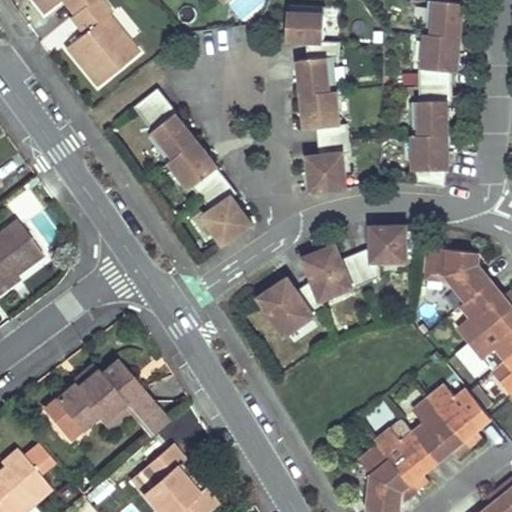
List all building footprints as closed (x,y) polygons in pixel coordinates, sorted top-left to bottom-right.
[(34,0),(44,12),(58,0),(73,0),(80,8),(76,11),(89,27),(82,32),(66,45),(97,84),(139,52),(108,12),(111,10),(102,0),(34,0)] [(61,0),(73,14),(76,11),(80,8),(73,0),(61,0)] [(465,3),(465,0),(435,0),(435,1),(428,0),(424,69),(420,69),(420,101),(413,101),(418,183),(447,186),(450,167),(453,167),(449,99),(453,99),(452,70),(459,71),(462,32),(461,32),(463,3),(465,3)] [(324,41),(327,8),(291,4),(290,21),(288,39),(308,41),(310,58),(300,59),(304,89),(303,89),(308,128),(319,126),(322,153),(310,155),(314,190),(349,186),(345,151),(351,150),(348,122),(341,123),(333,57),(339,57),(340,43),(324,41)] [(89,27),(76,11),(73,14),(70,16),(82,32),(89,27)] [(179,111),(158,87),(135,106),(155,130),(150,135),(171,160),(193,187),(195,186),(204,196),(214,208),(204,214),(224,244),(255,223),(235,193),(240,190),(220,165),(177,113),(179,111)] [(43,253),(18,219),(0,232),(0,283),(17,272),(43,253)] [(338,260),(332,246),(305,257),(314,279),(299,290),(294,293),(285,280),(261,297),(286,334),(315,314),(316,315),(326,308),(322,298),(355,285),(355,286),(381,275),(381,261),(409,260),(408,224),(374,224),(374,245),(344,258),(338,260)] [(344,258),(338,243),(332,246),(338,260),(344,258)] [(433,244),(430,271),(446,272),(453,280),(468,300),(464,304),(472,315),(460,325),(485,358),(498,347),(511,364),(511,371),(503,379),(511,390),(511,303),(504,293),(483,266),(478,260),(479,249),(433,244)] [(430,271),(429,278),(453,280),(446,272),(430,271)] [(0,292),(21,277),(17,272),(0,283),(0,292)] [(299,290),(290,277),(285,280),(294,293),(299,290)] [(100,373),(97,369),(77,386),(75,383),(45,408),(60,425),(72,415),(81,426),(97,413),(103,419),(123,401),(130,410),(152,434),(169,420),(117,359),(100,373)] [(91,363),(72,380),(75,383),(77,386),(97,369),(91,363)] [(373,473),(370,510),(391,511),(400,511),(402,502),(403,490),(411,484),(424,473),(454,450),(465,441),(479,430),(493,418),(468,388),(457,396),(447,385),(416,409),(427,422),(405,440),(394,427),(377,441),(380,445),(362,459),(373,473)] [(123,401),(103,419),(110,427),(130,410),(123,401)] [(72,415),(60,425),(69,436),(81,426),(72,415)] [(465,441),(454,450),(460,457),(471,448),(485,437),(479,430),(465,441)] [(38,438),(27,448),(45,468),(56,458),(38,438)] [(150,463),(131,479),(158,511),(173,511),(174,511),(204,511),(215,503),(202,487),(196,492),(175,467),(181,462),(185,459),(173,444),(150,463)] [(22,452),(18,447),(0,461),(5,467),(22,452)] [(5,467),(0,471),(0,511),(19,511),(51,486),(22,452),(5,467)] [(196,492),(202,487),(181,462),(175,467),(196,492)] [(430,480),(424,473),(411,484),(403,490),(402,502),(417,491),(430,480)] [(505,494),(511,487),(511,476),(499,486),(486,496),(492,504),(505,494)] [(97,501),(116,487),(109,477),(89,490),(97,501)] [(511,511),(511,487),(505,494),(492,504),(482,511),(511,511)]
